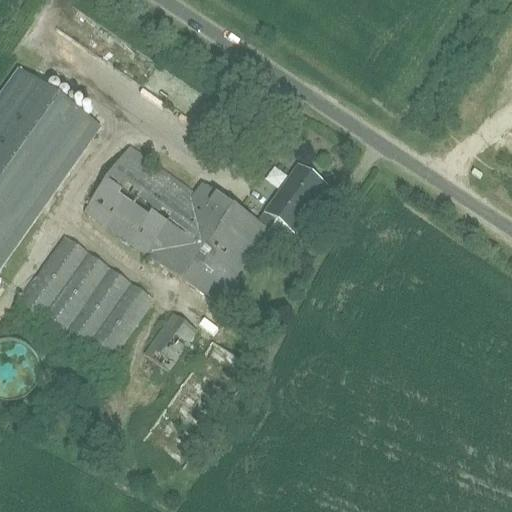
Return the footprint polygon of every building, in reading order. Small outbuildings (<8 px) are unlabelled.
[(0,97),(0,272),(101,130),(18,71),(0,97)] [(159,71),(148,78),(156,91),(167,84),(159,71)] [(195,198),(130,151),(85,214),(215,308),(276,223),(295,236),(327,190),(297,169),(257,226),(203,187),(195,198)] [(106,369),(152,303),(66,242),(20,307),(106,369)] [(169,375),(197,335),(172,316),(143,357),(169,375)]
